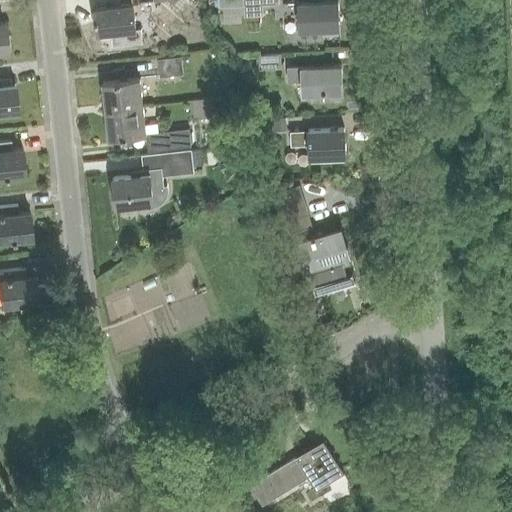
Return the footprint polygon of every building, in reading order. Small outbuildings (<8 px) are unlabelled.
[(299,29),(339,27),(338,0),(331,0),(298,1),(299,29)] [(95,9),(98,34),(112,33),(113,46),(143,43),(141,29),(135,30),(133,5),(95,9)] [(283,55),(261,55),(261,69),(284,69),(283,55)] [(182,56),(158,59),(160,77),(184,74),(182,56)] [(302,65),(286,66),(286,80),(302,79),(303,93),(343,92),(341,63),(302,65)] [(0,117),(15,116),(11,77),(0,78),(0,117)] [(102,81),(105,110),(143,106),(140,77),(102,81)] [(145,126),(143,106),(105,110),(108,139),(145,135),(147,151),(191,146),(189,129),(160,132),(160,125),(145,126)] [(270,146),(291,145),(290,131),(290,117),(257,119),(258,128),(270,146)] [(344,128),(297,130),(290,130),(291,142),(310,141),(310,158),(346,156),(344,128)] [(0,141),(0,176),(25,173),(22,147),(11,149),(10,140),(0,141)] [(246,149),(229,151),(230,160),(247,158),(246,149)] [(140,170),(141,174),(113,177),(116,207),(151,203),(151,206),(156,206),(160,205),(164,203),(167,199),(168,196),(169,193),(168,186),(165,186),(164,178),(196,174),(194,150),(164,153),(165,167),(140,170)] [(307,200),(284,206),(289,224),(312,218),(307,200)] [(17,204),(0,205),(0,240),(32,237),(29,211),(18,212),(17,204)] [(355,276),(341,229),(302,241),(317,288),(355,276)] [(25,269),(0,271),(0,294),(1,306),(41,302),(38,276),(26,277),(25,269)] [(316,490),(342,474),(322,441),(296,457),(297,458),(250,486),(262,505),(308,477),(316,490)]
